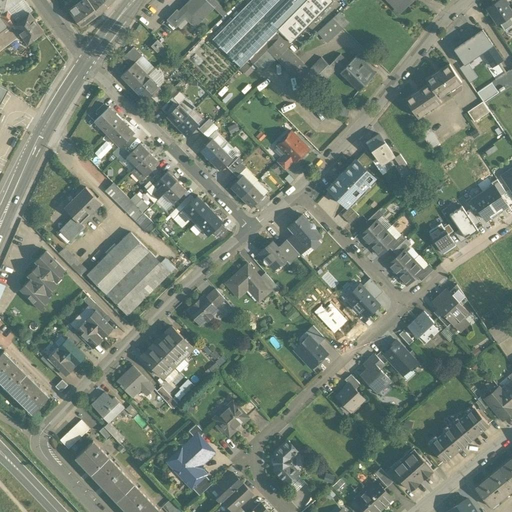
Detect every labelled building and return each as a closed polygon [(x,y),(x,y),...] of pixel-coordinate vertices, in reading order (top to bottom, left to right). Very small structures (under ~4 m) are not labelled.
[(19,0),(0,0),(0,15),(9,26),(10,28),(13,26),(13,25),(14,25),(17,22),(7,9),(19,0)] [(19,0),(7,9),(17,22),(29,12),(32,10),(23,0),(19,0)] [(88,0),(81,0),(68,10),(81,27),(99,15),(88,0)] [(88,0),(99,15),(113,0),(88,0)] [(191,0),(177,14),(176,13),(169,19),(180,29),(189,20),(199,30),(208,22),(204,17),(213,8),(205,0),(191,0)] [(214,0),(205,0),(213,8),(222,17),(227,13),(214,0)] [(249,58),(278,30),(291,43),(333,1),(332,0),(251,0),(212,39),(240,68),(246,62),(249,58)] [(511,14),(502,0),(500,0),(487,10),(497,25),(499,23),(504,30),(511,24),(511,21),(509,17),(511,14)] [(44,31),(29,12),(17,22),(14,25),(21,35),(28,43),(44,31)] [(0,15),(0,33),(9,26),(0,15)] [(333,18),(317,32),(327,42),(342,28),(333,18)] [(13,26),(10,28),(9,26),(0,33),(0,51),(21,35),(14,25),(13,25),(13,26)] [(276,59),(285,49),(291,43),(278,30),(249,58),(263,72),(276,59)] [(482,30),(454,49),(464,64),(470,60),(471,60),(472,60),(471,59),(482,52),(492,67),(499,62),(502,60),(491,45),(492,45),(482,30)] [(164,47),(157,40),(151,46),(157,53),(164,47)] [(133,47),(122,58),(131,67),(136,62),(136,63),(142,57),(133,47)] [(307,71),(285,49),(276,59),(298,81),(301,77),(307,71)] [(358,55),(349,64),(340,55),(331,63),(334,66),(345,77),(347,75),(361,89),(375,75),(363,63),(364,61),(358,55)] [(307,71),(301,77),(312,88),(334,66),(331,63),(329,66),(321,58),(307,71)] [(136,63),(136,62),(131,67),(121,76),(127,82),(129,80),(135,87),(147,75),(141,68),(136,63)] [(246,62),(240,68),(247,75),(253,69),(246,62)] [(492,67),(488,70),(495,80),(506,73),(499,62),(492,67)] [(449,64),(426,80),(428,84),(438,98),(461,82),(449,64)] [(474,79),(464,64),(459,67),(469,82),(474,79)] [(135,87),(133,88),(139,94),(141,93),(147,99),(159,88),(152,81),(153,80),(148,74),(135,87)] [(498,94),(491,83),(476,93),(477,95),(482,102),(484,104),(498,94)] [(428,84),(405,99),(418,118),(441,102),(438,98),(428,84)] [(176,85),(166,95),(171,99),(180,90),(176,85)] [(180,90),(171,99),(175,103),(184,94),(180,90)] [(482,102),(468,112),(475,122),(489,112),(484,104),(482,102)] [(178,104),(167,116),(177,126),(189,115),(178,104)] [(104,105),(95,113),(100,117),(108,109),(104,105)] [(349,109),(337,107),(335,114),(347,117),(349,109)] [(115,116),(108,109),(100,117),(97,120),(104,127),(102,129),(107,134),(109,132),(121,121),(121,120),(116,115),(115,116)] [(189,115),(177,126),(186,136),(198,124),(189,115)] [(209,119),(199,129),(203,134),(213,124),(209,119)] [(121,121),(109,132),(116,140),(114,141),(119,146),(120,147),(121,146),(134,133),(129,127),(128,128),(121,121)] [(213,124),(203,134),(208,139),(218,129),(213,124)] [(440,143),(430,128),(421,134),(431,149),(440,143)] [(307,149),(291,133),(278,146),(285,153),(293,161),(294,162),(307,149)] [(379,135),(367,143),(377,158),(381,164),(393,156),(379,135)] [(212,138),(200,150),(210,160),(222,148),(212,138)] [(149,153),(140,144),(130,154),(127,157),(127,158),(136,166),(149,153)] [(120,147),(119,146),(112,153),(117,158),(125,150),(121,146),(120,147)] [(222,148),(210,160),(220,170),(232,158),(222,148)] [(125,150),(117,158),(122,163),(127,158),(127,157),(130,154),(125,150)] [(159,163),(149,153),(136,166),(132,170),(141,179),(145,176),(145,177),(154,169),(159,163)] [(293,161),(285,153),(276,162),(284,170),(293,161)] [(407,165),(400,154),(394,158),(401,169),(407,165)] [(238,157),(228,168),(232,172),(241,163),(243,162),(238,157)] [(377,158),(372,161),(382,175),(386,171),(381,164),(377,158)] [(356,159),(343,172),(344,173),(338,179),(338,178),(327,188),(346,207),(375,178),(356,159)] [(241,163),(232,172),(236,176),(245,167),(241,163)] [(154,169),(145,177),(145,176),(141,179),(141,180),(145,184),(157,172),(154,169)] [(511,169),(502,176),(510,189),(511,191),(511,169)] [(176,181),(167,171),(162,176),(153,185),(154,185),(149,191),(157,200),(163,194),(176,181)] [(157,172),(145,184),(149,189),(153,185),(162,176),(157,172)] [(253,185),(242,174),(231,186),(241,197),(253,185)] [(490,183),(499,196),(505,192),(496,179),(490,183)] [(176,181),(163,194),(172,203),(172,204),(176,200),(186,190),(176,181)] [(139,209),(114,183),(107,190),(132,216),(139,209)] [(499,196),(490,183),(480,190),(496,213),(506,206),(499,196)] [(253,185),(241,197),(251,207),(254,204),(263,195),(253,185)] [(86,187),(73,201),(70,198),(64,203),(67,206),(66,208),(74,217),(81,224),(96,210),(94,209),(101,202),(86,187)] [(496,213),(480,190),(470,197),(479,209),(486,220),(496,213)] [(263,195),(254,204),(258,209),(268,199),(264,194),(263,195)] [(203,204),(196,197),(189,204),(184,209),(191,216),(189,217),(195,223),(197,222),(209,210),(210,209),(204,203),(203,204)] [(471,209),(473,213),(479,209),(470,197),(465,201),(471,209)] [(176,200),(172,204),(172,203),(164,211),(169,215),(180,205),(176,200)] [(180,205),(169,215),(173,220),(184,209),(189,204),(185,200),(180,205)] [(341,213),(347,223),(358,217),(352,206),(341,213)] [(470,236),(478,230),(474,226),(466,213),(461,207),(449,215),(459,229),(465,237),(469,234),(470,236)] [(471,209),(466,213),(474,226),(479,222),(473,213),(471,209)] [(156,226),(139,210),(132,218),(148,234),(156,226)] [(209,210),(197,222),(203,228),(202,230),(207,235),(212,230),(221,222),(222,221),(216,215),(215,216),(209,210)] [(378,210),(365,222),(369,227),(376,221),(383,215),(378,210)] [(310,224),(302,215),(289,227),(294,234),(301,242),(297,246),(301,251),(309,244),(311,245),(317,239),(316,238),(320,235),(314,228),(314,226),(313,224),(310,224)] [(74,217),(61,230),(71,241),(85,227),(81,224),(74,217)] [(376,221),(369,227),(360,236),(369,246),(385,231),(376,221)] [(221,222),(212,230),(216,234),(225,226),(221,222)] [(429,231),(444,253),(456,245),(449,234),(444,227),(441,223),(429,231)] [(448,224),(444,227),(449,234),(453,231),(448,224)] [(459,229),(454,232),(460,242),(470,236),(469,234),(465,237),(459,229)] [(385,231),(369,246),(379,256),(388,247),(395,241),(394,240),(385,231)] [(170,272),(131,233),(88,276),(126,315),(170,272)] [(294,234),(287,241),(298,254),(301,251),(297,246),(301,242),(294,234)] [(401,234),(394,240),(395,241),(388,247),(392,251),(405,239),(401,234)] [(405,239),(392,251),(397,256),(404,250),(404,251),(410,245),(405,239)] [(298,254),(287,241),(278,248),(286,257),(286,258),(289,262),(298,254)] [(278,248),(272,242),(259,253),(264,258),(263,259),(263,262),(265,264),(269,264),(274,269),(286,258),(286,257),(278,248)] [(397,256),(388,265),(397,275),(413,260),(404,251),(404,250),(397,256)] [(65,270),(47,251),(35,262),(38,265),(36,267),(37,267),(28,276),(31,279),(23,286),(20,289),(39,308),(50,297),(47,294),(58,284),(54,280),(65,270)] [(413,260),(397,275),(406,285),(416,276),(422,271),(422,270),(413,260)] [(428,264),(422,270),(422,271),(416,276),(421,281),(433,270),(428,264)] [(236,273),(225,283),(238,296),(251,284),(259,293),(267,285),(260,277),(249,265),(237,275),(236,273)] [(275,284),(264,273),(260,277),(267,285),(270,288),(275,284)] [(362,288),(373,300),(382,292),(370,279),(362,288)] [(359,285),(346,297),(354,305),(353,306),(359,313),(360,312),(366,318),(379,306),(373,300),(362,288),(359,285)] [(467,300),(456,285),(449,292),(461,305),(467,300)] [(215,289),(206,298),(215,308),(225,299),(215,289)] [(449,292),(446,289),(432,303),(442,314),(451,323),(459,332),(473,319),(469,313),(449,292)] [(204,296),(188,311),(200,324),(206,320),(207,321),(212,315),(211,314),(217,310),(215,308),(206,298),(204,296)] [(329,299),(314,314),(334,334),(344,325),(349,319),(346,316),(329,299)] [(107,315),(95,303),(90,308),(94,312),(102,320),(107,315)] [(303,320),(293,309),(286,315),(297,326),(303,320)] [(440,329),(423,311),(407,327),(424,345),(440,329)] [(102,320),(94,312),(85,321),(100,336),(106,330),(105,330),(107,329),(108,328),(108,327),(108,325),(102,320)] [(353,335),(363,326),(350,312),(346,316),(349,319),(344,325),(353,335)] [(451,323),(442,314),(438,318),(446,327),(451,323)] [(100,336),(85,321),(76,330),(84,338),(89,344),(91,344),(92,344),(93,343),(94,341),(94,342),(100,336)] [(509,338),(499,323),(488,330),(498,345),(509,338)] [(76,330),(72,326),(68,331),(79,342),(84,338),(76,330)] [(172,326),(141,357),(162,377),(165,373),(166,374),(177,363),(176,362),(187,351),(188,352),(193,347),(172,326)] [(324,338),(313,326),(306,332),(309,335),(310,335),(318,344),(324,338)] [(446,327),(441,332),(449,338),(453,332),(446,327)] [(413,341),(403,330),(399,334),(409,345),(413,341)] [(79,342),(68,331),(63,336),(66,340),(67,339),(75,347),(79,342)] [(309,335),(302,342),(306,346),(298,353),(311,368),(327,354),(318,344),(310,335),(309,335)] [(66,340),(58,348),(73,363),(79,357),(78,357),(79,357),(80,356),(81,354),(81,353),(80,352),(75,347),(67,339),(66,340)] [(408,354),(396,340),(390,346),(391,347),(384,354),(383,355),(388,360),(403,375),(410,368),(411,370),(418,364),(408,354)] [(49,357),(49,358),(56,365),(62,371),(63,371),(65,371),(66,370),(66,368),(67,369),(73,363),(58,348),(49,357)] [(425,363),(413,349),(408,354),(418,364),(420,367),(425,363)] [(26,373),(3,351),(0,354),(0,381),(9,390),(26,373)] [(388,360),(383,355),(384,354),(381,351),(376,355),(384,364),(388,360)] [(56,365),(49,358),(49,357),(45,354),(40,358),(52,370),(56,365)] [(376,355),(374,354),(369,359),(373,363),(374,363),(379,368),(384,364),(376,355)] [(369,359),(369,358),(353,373),(360,380),(362,378),(376,393),(390,380),(379,368),(374,363),(373,363),(369,359)] [(154,388),(133,366),(132,367),(133,367),(124,376),(124,375),(117,381),(120,384),(119,385),(122,388),(123,387),(131,396),(139,388),(147,396),(154,388)] [(26,373),(9,390),(32,413),(49,396),(26,373)] [(360,385),(351,374),(345,380),(348,384),(349,383),(355,390),(360,385)] [(67,385),(62,380),(55,387),(60,392),(67,385)] [(511,381),(501,390),(511,403),(511,381)] [(348,384),(344,388),(345,389),(336,396),(351,411),(363,399),(355,390),(349,383),(348,384)] [(485,398),(484,399),(490,405),(502,420),(511,412),(511,403),(501,390),(498,387),(485,398)] [(173,399),(162,388),(157,392),(168,404),(173,399)] [(105,392),(92,405),(108,422),(124,407),(114,397),(112,399),(105,392)] [(485,398),(482,396),(478,400),(485,409),(490,405),(484,399),(485,398)] [(248,399),(238,408),(246,418),(257,408),(248,399)] [(233,403),(215,419),(218,423),(218,424),(218,428),(220,431),(225,431),(225,430),(229,434),(235,428),(235,426),(238,423),(240,423),(246,418),(238,408),(237,408),(237,405),(236,403),(233,403)] [(130,404),(125,409),(132,416),(137,412),(130,404)] [(472,405),(465,412),(467,414),(459,420),(457,418),(450,424),(466,444),(488,425),(472,405)] [(81,419),(61,440),(69,448),(90,428),(81,419)] [(196,424),(188,431),(194,438),(197,435),(199,437),(204,433),(196,424)] [(450,424),(443,430),(445,432),(437,438),(435,436),(428,442),(444,462),(466,444),(450,424)] [(112,436),(104,427),(99,431),(108,440),(112,436)] [(199,437),(197,435),(194,438),(168,462),(191,487),(204,475),(205,474),(201,469),(201,464),(214,453),(199,437)] [(287,441),(275,452),(275,459),(274,459),(274,464),(275,464),(275,471),(287,484),(298,474),(289,464),(287,465),(287,458),(289,459),(297,452),(287,441)] [(93,442),(78,456),(90,468),(88,470),(91,474),(93,472),(108,457),(93,442)] [(415,451),(392,471),(399,479),(410,491),(432,471),(415,451)] [(134,484),(108,457),(93,472),(105,484),(102,486),(106,489),(108,487),(119,498),(134,484)] [(511,459),(501,468),(511,482),(511,459)] [(386,474),(380,468),(374,474),(387,487),(393,482),(386,474)] [(511,489),(511,482),(501,468),(476,488),(491,507),(511,489)] [(392,471),(391,470),(386,474),(393,482),(394,483),(399,479),(392,471)] [(226,471),(212,483),(216,488),(230,476),(226,471)] [(216,488),(215,489),(219,494),(217,498),(221,503),(223,501),(242,483),(233,473),(230,476),(216,488)] [(204,475),(191,487),(199,495),(212,483),(204,475)] [(392,499),(376,481),(366,490),(383,508),(392,499)] [(242,483),(223,501),(232,511),(233,511),(239,506),(252,494),(242,483)] [(158,511),(160,511),(134,484),(119,498),(118,499),(129,510),(127,511),(158,511)] [(378,511),(383,508),(366,490),(356,500),(362,508),(362,509),(362,511),(363,511),(378,511)] [(171,499),(162,507),(166,511),(175,511),(180,507),(171,499)] [(475,511),(467,499),(446,511),(475,511)] [(250,511),(268,511),(260,503),(250,511)]
